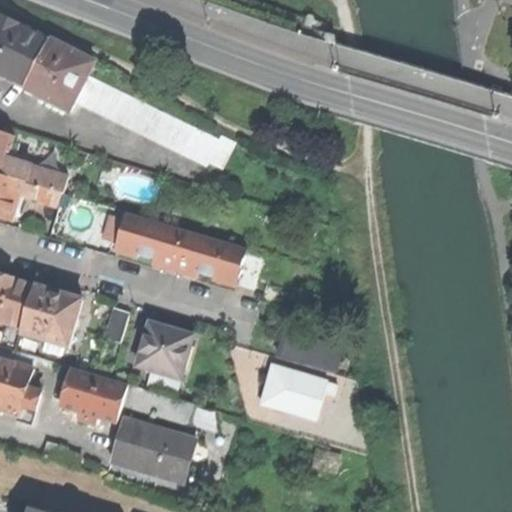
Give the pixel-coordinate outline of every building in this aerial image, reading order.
[(0,76),(26,89),(51,41),(2,16),(0,19),(0,76)] [(89,76),(96,63),(51,41),(26,89),(71,111),(76,102),(89,76)] [(220,141),(89,76),(76,102),(207,166),(211,157),(223,164),(233,145),(220,140),(220,141)] [(41,188),(42,188),(47,172),(15,162),(19,149),(12,147),(15,138),(0,133),(0,175),(22,183),(41,188)] [(70,178),(47,172),(42,188),(62,194),(65,195),(70,178)] [(0,217),(11,221),(19,195),(22,183),(0,175),(0,217)] [(37,200),(41,188),(22,183),(19,195),(37,200)] [(37,200),(59,207),(62,194),(42,188),(41,188),(37,200)] [(214,279),(237,286),(248,250),(128,214),(117,250),(139,257),(140,256),(149,258),(161,262),(160,266),(192,275),(193,271),(204,275),(214,278),(214,279)] [(23,329),(35,287),(13,280),(0,276),(0,321),(7,324),(23,329)] [(35,287),(23,329),(21,334),(49,343),(65,347),(68,349),(83,301),(56,293),(35,287)] [(107,338),(122,343),(131,315),(115,310),(107,338)] [(0,346),(0,347),(16,352),(21,334),(23,329),(7,324),(4,333),(0,346)] [(152,324),(139,367),(182,380),(195,337),(170,330),(152,324)] [(278,359),(334,375),(341,350),(285,334),(278,359)] [(62,356),(65,347),(49,343),(47,351),(62,356)] [(0,410),(20,416),(21,417),(22,411),(29,391),(35,371),(0,360),(0,410)] [(118,424),(130,386),(73,369),(61,407),(82,413),(80,421),(96,425),(99,418),(118,424)] [(268,387),(263,404),(316,420),(324,394),(326,384),(273,369),(268,387)] [(336,387),(326,384),(324,394),(333,397),(336,387)] [(199,406),(131,386),(125,404),(194,425),(199,406)] [(29,391),(22,411),(36,416),(42,395),(29,391)] [(18,422),(33,426),(35,421),(34,421),(36,416),(22,411),(21,417),(20,416),(18,422)] [(117,459),(139,465),(150,430),(128,423),(117,459)] [(138,469),(186,484),(198,443),(150,429),(150,430),(139,465),(138,469)] [(49,444),(44,459),(65,465),(69,450),(49,444)]
